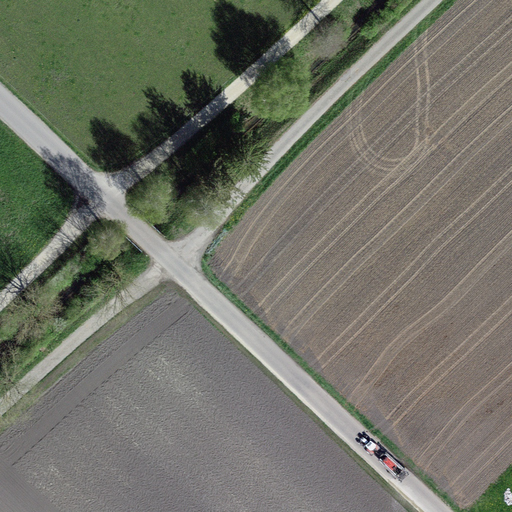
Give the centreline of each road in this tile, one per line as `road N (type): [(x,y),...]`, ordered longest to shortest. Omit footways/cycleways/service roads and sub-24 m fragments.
road 1 (unclassified): [(443,511),(0,103)]
road 2 (track): [(309,0),(0,295)]
road 3 (track): [(444,0),(176,261)]
road 4 (track): [(0,404),(176,261)]
